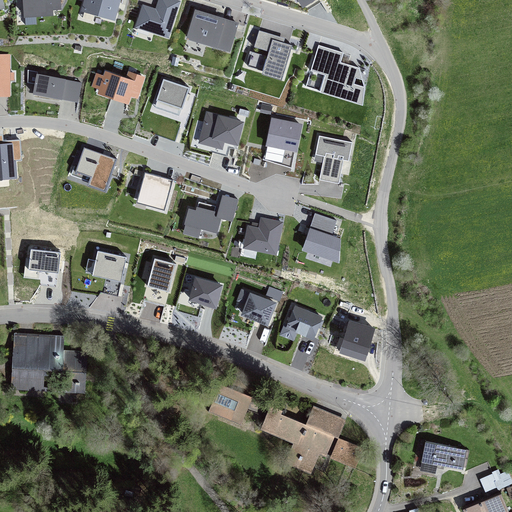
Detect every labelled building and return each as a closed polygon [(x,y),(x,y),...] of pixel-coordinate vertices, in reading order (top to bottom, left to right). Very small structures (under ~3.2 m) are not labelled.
[(23,0),(24,15),(52,13),(52,9),(60,8),(59,0),(23,0)] [(118,0),(85,0),(83,10),(113,19),(118,0)] [(160,0),(157,11),(144,7),(137,26),(167,35),(178,2),(171,0),(160,0)] [(229,50),(237,23),(196,11),(188,37),(229,50)] [(248,66),(263,71),(262,74),(281,80),(292,45),(273,39),(274,35),(259,30),(248,66)] [(320,92),(362,105),(364,87),(354,83),(356,78),(362,80),(359,68),(357,71),(339,66),(343,53),(318,45),(306,86),(320,91),(320,92)] [(100,92),(127,101),(132,87),(138,89),(143,77),(130,73),(127,80),(106,73),(100,92)] [(61,99),(63,88),(72,89),(72,87),(80,89),(81,83),(37,74),(33,93),(61,99)] [(189,87),(163,79),(156,100),(170,104),(167,111),(179,115),(181,108),(182,109),(189,87)] [(216,138),(212,152),(227,156),(231,142),(236,143),(242,123),(208,114),(202,134),(216,138)] [(154,134),(175,141),(180,126),(160,119),(154,134)] [(285,161),(293,162),(301,125),(272,119),(267,144),(263,158),(284,164),(285,161)] [(352,142),(319,135),(315,154),(324,156),(319,179),(339,183),(343,160),(348,161),(352,142)] [(14,142),(0,143),(0,179),(17,179),(14,142)] [(117,159),(83,147),(75,172),(90,177),(87,185),(105,191),(117,159)] [(164,210),(173,179),(145,172),(136,202),(164,210)] [(185,223),(216,231),(220,217),(232,220),(234,211),(199,202),(196,210),(189,208),(185,223)] [(316,213),(303,249),(338,260),(339,239),(331,236),(336,220),(316,213)] [(244,246),(275,253),(281,223),(276,222),(274,232),(249,227),(244,246)] [(59,251),(31,247),(29,265),(57,269),(59,251)] [(125,255),(98,249),(93,271),(120,277),(125,255)] [(175,262),(155,257),(148,282),(168,287),(175,262)] [(222,283),(195,276),(189,297),(216,305),(222,283)] [(274,303),(250,294),(243,314),(267,323),(274,303)] [(321,317),(295,307),(287,326),(313,337),(321,317)] [(374,328),(350,321),(340,351),(364,358),(374,328)] [(35,337),(34,353),(13,352),(11,385),(43,387),(44,374),(61,375),(60,381),(79,382),(79,392),(85,393),(86,381),(80,381),(80,373),(86,373),(87,354),(63,353),(64,339),(35,337)] [(248,408),(266,416),(271,405),(220,383),(209,410),(241,423),(248,408)] [(282,410),(271,405),(266,416),(261,426),(300,441),(295,451),(291,450),(286,461),(311,471),(321,445),(329,448),(334,435),(332,434),(281,413),(282,410)] [(333,450),(358,460),(363,448),(338,437),(333,450)] [(437,464),(462,469),(466,449),(426,441),(420,469),(435,472),(437,464)] [(498,486),(493,473),(481,478),(486,491),(498,486)] [(505,511),(497,492),(465,506),(467,511),(505,511)]
